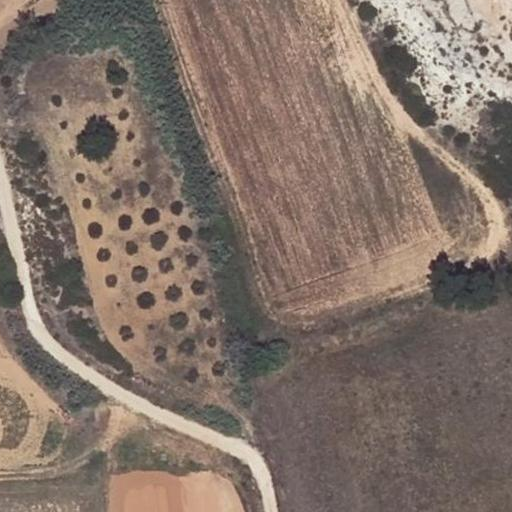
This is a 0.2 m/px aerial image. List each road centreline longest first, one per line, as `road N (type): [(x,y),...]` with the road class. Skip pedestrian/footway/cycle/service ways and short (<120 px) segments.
road 1 (track): [(269,511),(261,471),(247,455),(139,405),(55,353),(32,322),(0,172)]
road 2 (track): [(139,405),(106,448),(52,472),(0,475)]
